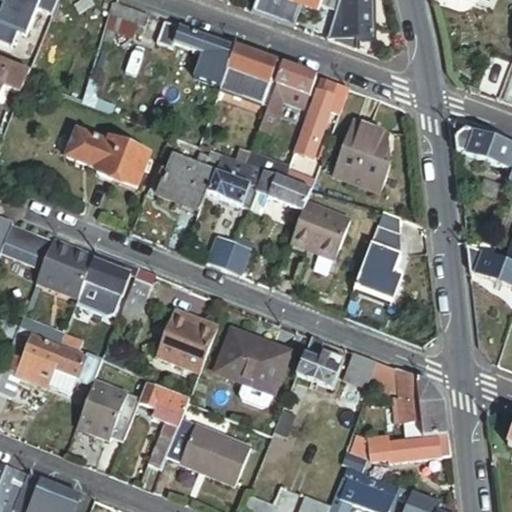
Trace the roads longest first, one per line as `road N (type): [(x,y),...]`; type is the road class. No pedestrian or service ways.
road 1 (residential): [(20,209),(460,378)]
road 2 (residential): [(148,0),(434,103)]
road 3 (residential): [(434,103),(460,378)]
road 4 (residential): [(163,511),(0,449)]
road 5 (residential): [(460,378),(475,511)]
